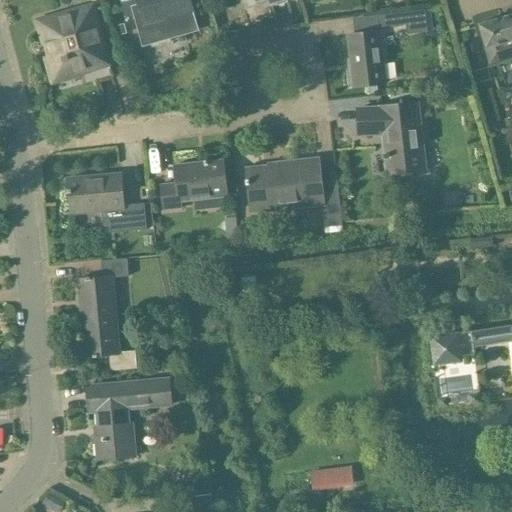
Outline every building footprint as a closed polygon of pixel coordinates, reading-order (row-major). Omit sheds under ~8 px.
[(133,16),(143,47),(197,31),(192,12),(188,0),(136,0),(141,14),(133,16)] [(39,27),(54,78),(92,66),(93,69),(107,65),(92,12),(39,27)] [(377,15),(378,27),(406,24),(405,12),(377,15)] [(511,14),(480,24),(491,63),(511,56),(511,14)] [(113,28),(116,37),(127,33),(125,24),(113,28)] [(353,70),(349,71),(350,86),(354,85),(354,86),(384,83),(379,32),(349,35),(353,70)] [(384,133),(389,174),(424,170),(417,102),(381,106),(381,108),(357,110),(358,134),(384,133)] [(160,186),(163,211),(180,210),(179,203),(226,198),(222,165),(207,167),(206,162),(203,162),(204,165),(174,168),(176,185),(160,186)] [(322,208),(325,237),(342,235),(336,175),(319,177),(317,163),(279,167),(279,173),(269,174),(268,169),(245,171),(246,182),(245,182),(246,188),(248,188),(251,216),(322,208)] [(120,176),(68,181),(72,214),(97,212),(102,211),(104,234),(147,230),(144,204),(122,206),(120,176)] [(77,281),(80,321),(115,318),(112,278),(128,277),(127,259),(101,261),(102,279),(77,281)] [(109,357),(110,371),(137,369),(135,351),(118,352),(115,318),(80,321),(83,359),(109,357)] [(429,336),(433,366),(462,362),(459,332),(429,336)] [(95,438),(98,461),(136,458),(134,438),(130,439),(127,411),(171,407),(169,381),(86,389),(89,415),(96,414),(99,438),(95,438)] [(310,468),(311,488),(352,487),(352,466),(310,468)] [(194,498),(195,511),(213,511),(212,495),(194,498)]
